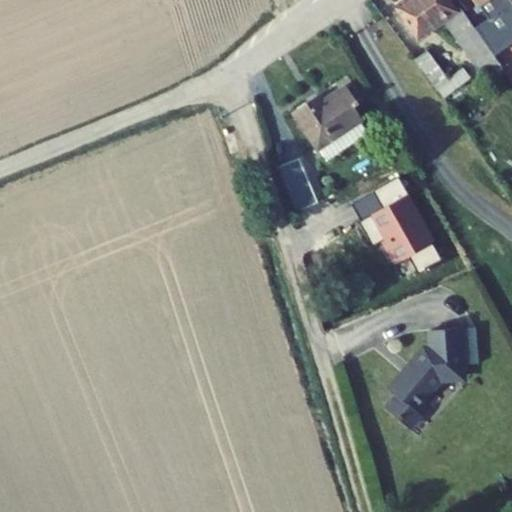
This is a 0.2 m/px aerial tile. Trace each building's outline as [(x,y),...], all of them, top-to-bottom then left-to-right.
[(478,72),(485,82),(504,69),(502,67),(461,8),(457,11),(449,0),(405,0),(395,7),(418,39),(446,20),(481,70),(478,72)] [(511,2),(510,0),(472,0),(476,4),(477,3),(489,20),(500,12),(511,28),(511,2)] [(444,83),(448,80),(427,51),(416,59),(438,88),(444,97),(451,92),(444,83)] [(511,60),(502,67),(504,69),(511,80),(511,60)] [(471,77),(464,68),(452,77),(459,86),(471,77)] [(451,92),(459,86),(452,77),(448,80),(444,83),(451,92)] [(314,108),(309,101),(293,111),(318,148),(331,140),(338,151),(367,131),(359,120),(362,118),(353,106),(357,103),(346,86),(324,101),(314,108)] [(324,101),(319,94),(309,101),(314,108),(324,101)] [(326,159),(338,151),(331,140),(318,148),(326,159)] [(318,202),(299,158),(281,166),(301,210),(318,202)] [(326,219),(318,202),(301,210),(292,214),(299,231),(326,219)] [(416,369),(395,395),(398,398),(387,410),(409,429),(421,415),(415,410),(440,380),(462,379),(458,329),(430,331),(431,349),(424,349),(411,365),(416,369)] [(411,365),(390,391),(395,395),(416,369),(411,365)]
